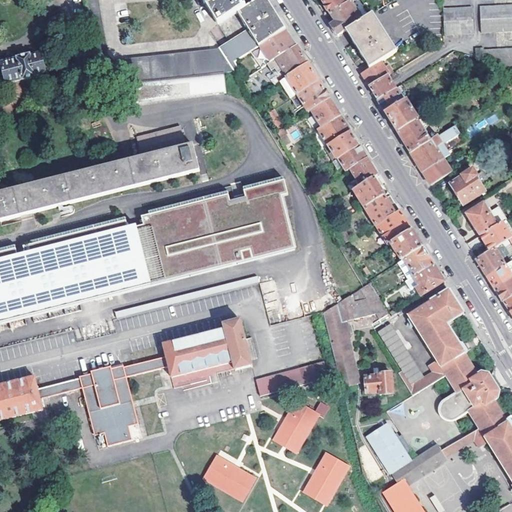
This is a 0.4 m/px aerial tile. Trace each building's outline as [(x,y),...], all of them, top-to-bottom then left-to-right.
[(228,94),(226,73),(236,72),(239,72),(234,63),(259,48),(285,31),(275,15),(265,0),(257,0),(245,8),(239,0),(203,0),(204,0),(208,6),(209,5),(221,24),(236,14),(239,12),(250,29),(246,32),(219,50),(115,62),(109,56),(98,0),(83,0),(99,86),(126,83),(128,104),(228,94)] [(349,0),(320,0),(325,6),(323,7),(328,14),(329,13),(330,14),(350,1),(349,0)] [(350,1),(330,14),(335,23),(330,26),(337,37),(346,32),(362,21),(350,1)] [(209,5),(208,6),(207,7),(207,8),(207,10),(217,26),(221,24),(209,5)] [(511,5),(481,7),(482,33),(511,32),(511,5)] [(444,7),(446,34),(475,34),(474,6),(444,7)] [(239,12),(236,14),(246,32),(250,29),(239,12)] [(362,21),(346,32),(350,38),(368,68),(370,70),(381,64),(397,54),(373,14),(362,21)] [(285,31),(259,48),(270,64),(297,48),(294,44),(285,31)] [(270,64),(269,65),(273,72),(276,69),(283,80),(286,78),(307,65),(298,51),(297,48),(270,64)] [(475,49),(475,59),(487,62),(511,71),(511,50),(483,52),(483,49),(475,49)] [(2,63),(7,83),(22,77),(24,80),(37,75),(36,73),(46,70),(40,53),(31,56),(29,53),(2,63)] [(370,70),(361,76),(363,78),(369,88),(387,77),(389,76),(381,64),(370,70)] [(307,65),(286,78),(297,96),(319,82),(313,73),(307,65)] [(399,78),(395,72),(389,76),(387,77),(391,83),(399,78)] [(387,77),(369,88),(370,90),(376,100),(377,102),(396,91),(391,83),(387,77)] [(280,82),(290,100),(297,96),(286,78),(283,80),(280,82)] [(248,84),(256,94),(260,91),(253,80),(248,84)] [(500,83),(506,92),(511,89),(506,80),(500,83)] [(319,82),(297,96),(308,113),(312,111),(330,100),(324,90),(319,82)] [(396,91),(377,102),(384,112),(385,114),(404,103),(396,91)] [(330,100),(312,111),(322,129),(340,117),(335,109),(330,100)] [(404,103),(385,114),(396,131),(397,133),(418,121),(406,102),(404,103)] [(265,115),(276,133),(282,129),(271,112),(265,115)] [(322,129),(319,130),(329,146),(350,133),(347,128),(340,117),(322,129)] [(418,121),(397,133),(404,145),(411,155),(430,143),(422,130),(426,127),(421,119),(418,121)] [(59,179),(0,193),(0,221),(26,215),(69,204),(199,171),(193,145),(186,147),(181,127),(136,138),(141,158),(128,161),(59,179)] [(425,177),(431,186),(452,174),(437,150),(460,135),(455,127),(430,143),(411,155),(421,171),(425,177)] [(280,138),(287,134),(284,128),(282,129),(276,133),(280,138)] [(350,133),(329,146),(338,160),(340,159),(359,147),(357,143),(350,133)] [(329,146),(325,149),(333,163),(335,162),(338,160),(329,146)] [(345,167),(347,172),(351,170),(367,160),(365,157),(359,147),(340,159),(345,167)] [(335,162),(341,170),(345,167),(340,159),(338,160),(335,162)] [(369,162),(367,160),(351,170),(362,186),(374,179),(378,177),(369,162)] [(450,185),(464,206),(485,193),(475,178),(477,177),(472,170),(461,176),(462,178),(450,185)] [(0,318),(297,246),(284,194),(291,193),(288,179),(247,189),(249,198),(240,200),(232,202),(230,193),(145,214),(147,222),(140,224),(140,223),(136,224),(131,225),(130,218),(28,243),(29,247),(21,249),(20,244),(0,249),(0,318)] [(362,186),(354,191),(364,208),(385,196),(375,181),(374,179),(362,186)] [(385,196),(364,208),(376,226),(400,212),(390,196),(386,198),(385,197),(385,196)] [(467,215),(466,216),(480,237),(507,221),(499,208),(493,212),(490,214),(487,210),(483,205),(467,215)] [(400,212),(376,226),(388,246),(391,244),(412,231),(402,215),(400,212)] [(511,229),(507,221),(480,237),(489,253),(505,243),(509,241),(511,238),(511,229)] [(412,231),(391,244),(401,262),(404,260),(423,248),(414,235),(412,231)] [(489,253),(477,260),(481,266),(487,276),(488,278),(506,267),(501,259),(508,255),(504,248),(507,246),(505,243),(489,253)] [(423,248),(404,260),(415,277),(433,265),(431,262),(423,248)] [(511,263),(506,267),(488,278),(494,288),(495,290),(511,279),(511,263)] [(421,297),(444,283),(440,277),(433,265),(415,277),(409,281),(414,290),(416,288),(421,297)] [(511,279),(495,290),(497,292),(503,303),(511,297),(511,279)] [(342,324),(346,323),(371,316),(374,321),(387,312),(371,284),(357,293),(361,299),(353,301),(353,296),(323,314),(342,389),(358,384),(347,339),(350,338),(349,332),(345,333),(342,324)] [(445,374),(456,391),(443,399),(440,403),(438,406),(438,411),(439,416),(442,420),(447,422),(452,423),(456,421),(469,413),(479,428),(484,436),(487,441),(511,480),(511,425),(510,421),(507,422),(495,401),(497,399),(499,392),(493,383),(488,376),(493,372),(495,365),(479,376),(465,355),(468,353),(462,345),(460,346),(447,324),(464,314),(449,291),(409,316),(436,360),(441,369),(445,374)] [(511,297),(503,303),(505,305),(510,313),(511,312),(511,297)] [(235,371),(253,366),(241,320),(223,325),(225,330),(164,345),(167,358),(169,369),(173,385),(234,369),(235,371)] [(362,383),(350,338),(347,339),(358,384),(362,383)] [(0,422),(44,411),(41,400),(83,389),(95,437),(105,434),(129,428),(139,426),(128,385),(127,379),(132,377),(169,369),(167,358),(124,369),(124,367),(112,370),(111,368),(91,373),(92,375),(81,378),(82,379),(39,390),(36,378),(0,387),(0,422)] [(400,372),(413,395),(445,374),(441,369),(436,360),(428,365),(432,371),(413,383),(404,370),(400,372)] [(363,376),(370,390),(382,384),(384,386),(396,380),(386,362),(374,368),(375,369),(363,376)] [(256,381),(261,397),(300,387),(329,379),(325,364),(256,381)] [(300,387),(302,393),(331,385),(329,379),(300,387)] [(298,402),(274,441),(297,454),(321,416),(298,402)] [(425,511),(409,484),(449,459),(449,458),(444,450),(439,444),(417,458),(403,435),(397,439),(387,424),(368,436),(392,473),(399,485),(386,492),(398,511),(425,511)] [(105,434),(108,447),(132,441),(129,428),(105,434)] [(444,450),(449,458),(475,442),(479,447),(487,441),(484,436),(479,428),(444,450)] [(350,469),(327,455),(304,493),(327,507),(350,469)] [(204,478),(241,501),(255,479),(217,456),(204,478)]
